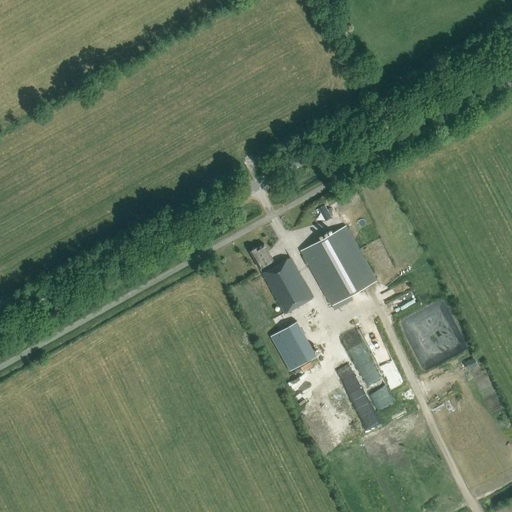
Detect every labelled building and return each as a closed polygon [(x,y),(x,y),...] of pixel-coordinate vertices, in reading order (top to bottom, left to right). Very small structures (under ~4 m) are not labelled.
[(299,220),(305,224),(311,214),(304,211),(299,220)] [(301,250),(332,305),(334,310),(352,300),(350,295),(376,281),(345,226),(301,250)] [(284,313),(312,298),(290,257),(275,265),(273,260),(264,244),(257,247),(256,248),(254,247),(252,249),(251,250),(250,251),(259,268),(262,272),(262,273),(284,313)] [(386,302),(394,315),(421,299),(413,286),(386,302)] [(319,361),(314,352),(311,353),(306,345),(294,323),(280,330),(279,331),(301,371),(319,361)] [(334,364),(353,402),(368,394),(349,357),(334,364)] [(318,395),(332,388),(326,378),(312,386),(318,395)] [(361,417),(365,430),(383,423),(379,411),(361,417)] [(459,438),(469,433),(462,421),(452,426),(459,438)]
